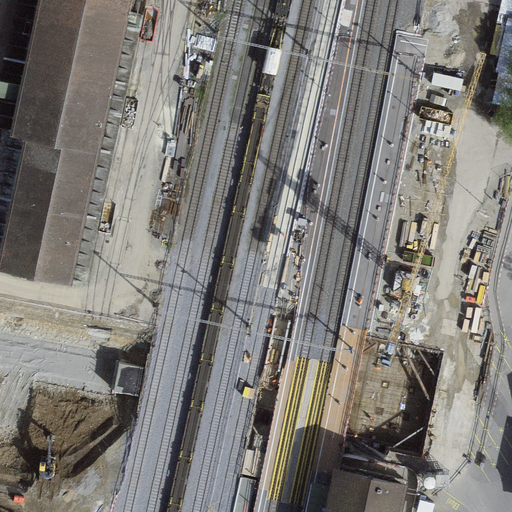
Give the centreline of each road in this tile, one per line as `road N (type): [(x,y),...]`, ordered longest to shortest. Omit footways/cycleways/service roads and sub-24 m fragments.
road 1 (unknown): [(113,380),(195,0)]
road 2 (residential): [(511,296),(487,322),(456,460),(465,483),(495,511)]
